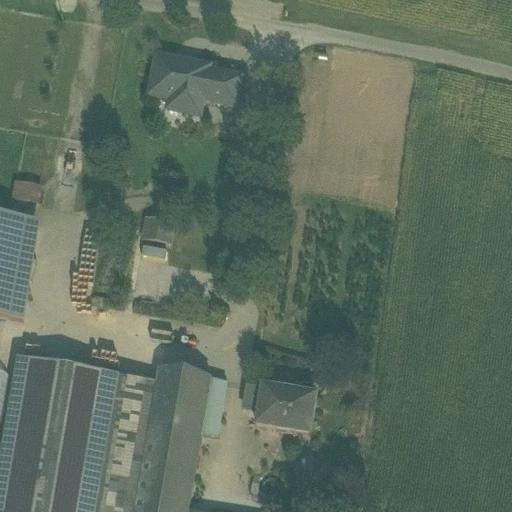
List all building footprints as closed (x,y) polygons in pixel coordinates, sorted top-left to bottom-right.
[(186,119),(195,120),(202,115),(204,105),(210,76),(211,72),(195,69),(192,71),(178,68),(175,65),(158,62),(150,101),(170,104),(182,107),(181,112),(186,118),(186,119)] [(204,105),(237,112),(243,82),(210,76),(204,105)] [(168,115),(186,118),(181,112),(182,107),(170,104),(168,115)] [(215,125),(234,127),(235,112),(217,110),(215,125)] [(41,204),(42,187),(13,185),(12,202),(41,204)] [(36,222),(37,204),(10,204),(10,221),(36,222)] [(0,319),(9,321),(25,224),(0,220),(0,319)] [(172,245),(173,223),(143,221),(141,243),(172,245)] [(41,227),(25,224),(9,321),(24,324),(41,227)] [(166,263),(167,254),(142,249),(140,258),(166,263)] [(0,475),(0,511),(136,511),(158,388),(19,364),(0,475)] [(158,388),(136,511),(189,511),(202,437),(203,432),(212,382),(160,373),(158,388)] [(227,386),(212,382),(203,432),(219,434),(227,386)] [(244,410),(260,413),(263,392),(248,390),(244,410)] [(264,391),(263,392),(260,413),(257,430),(310,439),(317,400),(297,397),(297,398),(280,395),(280,394),(264,391)] [(203,432),(202,437),(218,440),(219,434),(203,432)]
